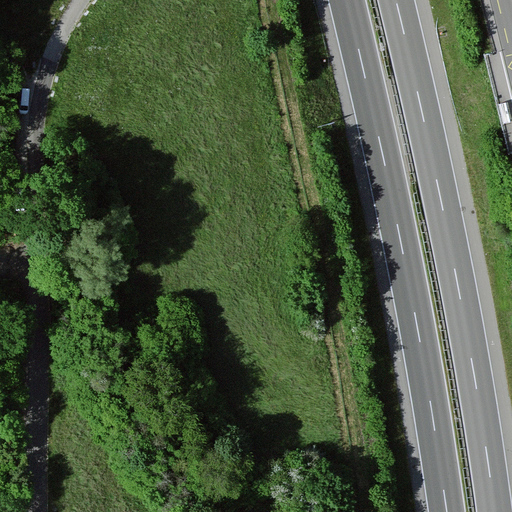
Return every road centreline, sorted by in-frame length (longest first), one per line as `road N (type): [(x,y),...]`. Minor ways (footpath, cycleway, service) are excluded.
road 1 (residential): [(38,511),(36,105),(55,44),(82,0)]
road 2 (motorway): [(346,0),(414,310),(446,511)]
road 3 (motorway): [(494,511),(460,300),(396,0)]
